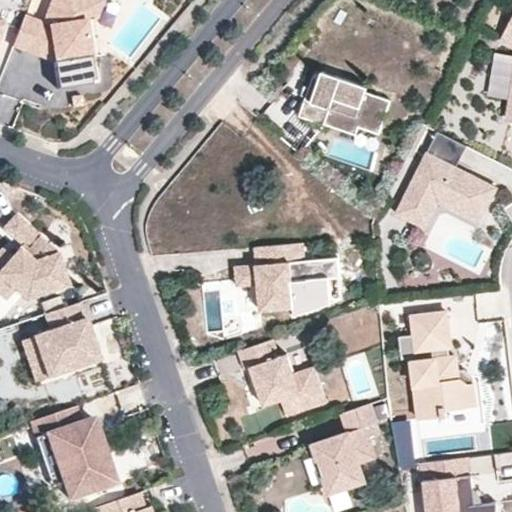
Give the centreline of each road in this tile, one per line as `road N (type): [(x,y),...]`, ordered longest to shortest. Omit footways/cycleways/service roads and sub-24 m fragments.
road 1 (residential): [(212,511),(112,218),(92,183)]
road 2 (residential): [(92,183),(122,182),(141,169),(282,0)]
road 3 (residential): [(235,0),(110,145),(92,183)]
